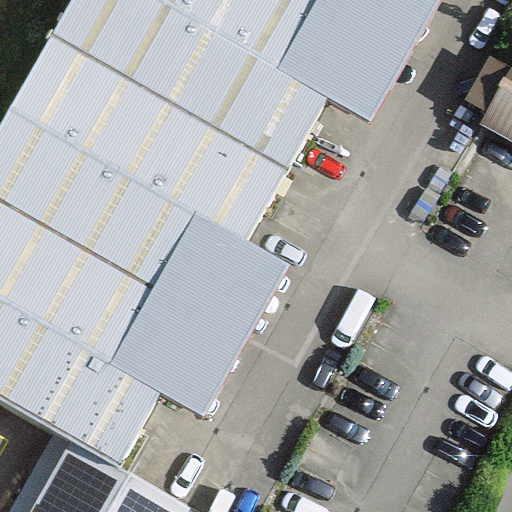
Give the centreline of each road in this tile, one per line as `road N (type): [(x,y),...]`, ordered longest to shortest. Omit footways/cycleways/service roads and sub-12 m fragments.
road 1 (unknown): [(374,232),(232,511)]
road 2 (unknown): [(472,0),(374,232)]
road 3 (unknown): [(511,316),(374,232)]
